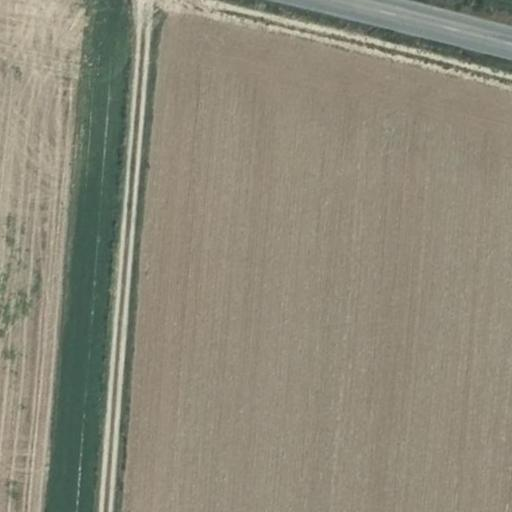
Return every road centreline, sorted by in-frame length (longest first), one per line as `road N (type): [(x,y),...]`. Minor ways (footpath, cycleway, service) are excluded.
road 1 (track): [(145,0),(104,511)]
road 2 (secondary): [(511,45),(330,0)]
